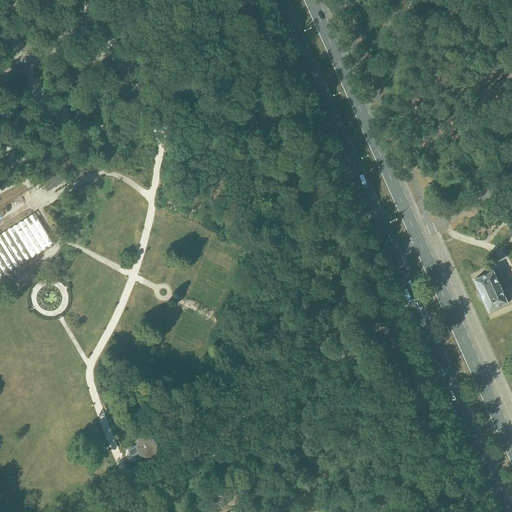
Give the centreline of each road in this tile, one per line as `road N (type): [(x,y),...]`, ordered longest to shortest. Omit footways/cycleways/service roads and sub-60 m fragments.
road 1 (primary): [(279,0),(508,511)]
road 2 (primary): [(511,449),(310,0)]
